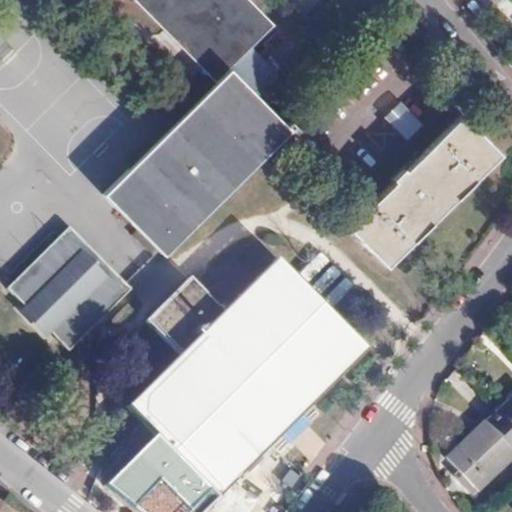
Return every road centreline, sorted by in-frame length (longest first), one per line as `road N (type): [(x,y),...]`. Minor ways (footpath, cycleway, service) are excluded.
road 1 (residential): [(379,439),(511,267)]
road 2 (residential): [(511,97),(430,0)]
